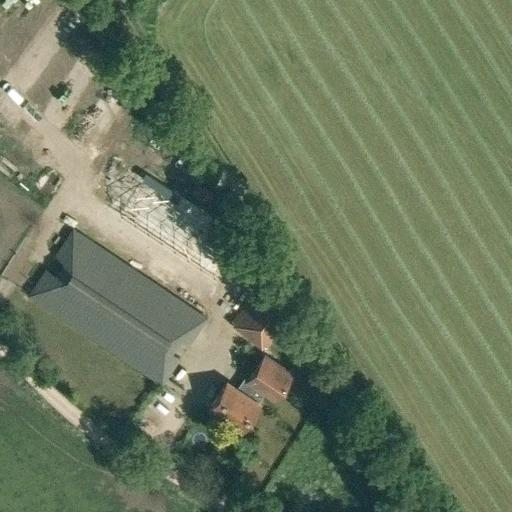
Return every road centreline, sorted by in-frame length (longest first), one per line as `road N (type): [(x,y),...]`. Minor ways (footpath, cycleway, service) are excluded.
road 1 (track): [(125,0),(450,511)]
road 2 (track): [(227,511),(67,412),(0,347)]
